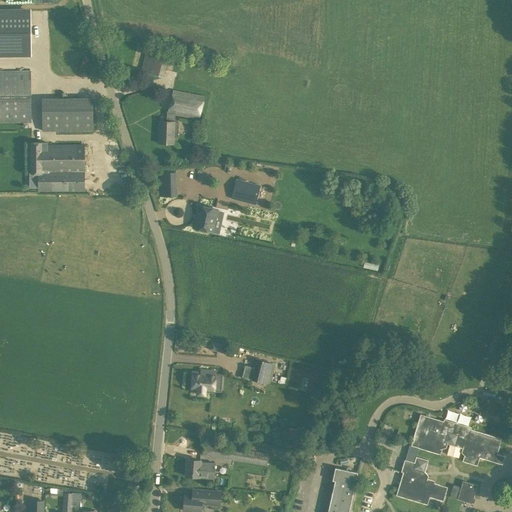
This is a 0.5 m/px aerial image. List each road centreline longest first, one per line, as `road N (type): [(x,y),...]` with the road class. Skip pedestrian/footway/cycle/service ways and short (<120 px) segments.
road 1 (unclassified): [(86,0),(166,266),(169,332),(152,511)]
road 2 (residential): [(363,451),(373,419),(397,400),(439,405),(485,392),(511,415)]
